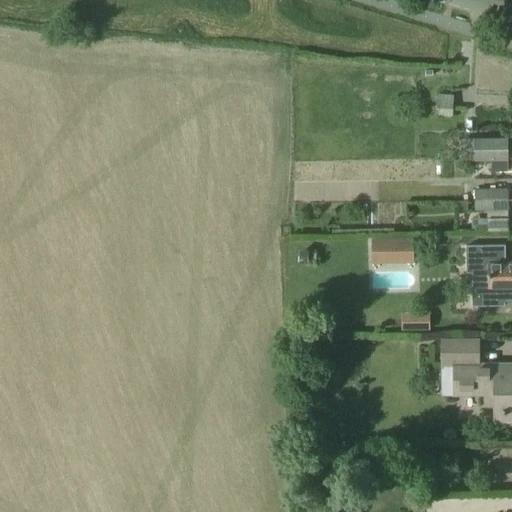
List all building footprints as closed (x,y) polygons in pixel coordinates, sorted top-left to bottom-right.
[(490,161),(508,160),(508,137),(474,138),(474,139),(460,139),(461,160),(474,160),(474,161),(490,161)] [(508,160),(490,161),(490,173),(508,172),(508,160)] [(509,231),(508,188),(487,189),(488,210),(487,210),(487,220),(477,220),(478,231),(509,231)] [(475,210),(487,210),(488,210),(487,189),(475,189),(475,210)] [(413,259),(413,238),(393,239),(393,260),(413,259)] [(511,262),(505,263),(505,245),(466,246),(467,273),(475,273),(476,301),(511,300),(511,262)] [(402,329),(430,329),(430,317),(402,317),(402,329)] [(511,363),(480,364),(479,337),(440,338),(440,368),(454,368),(455,394),(495,394),(495,421),(511,421),(511,363)]
